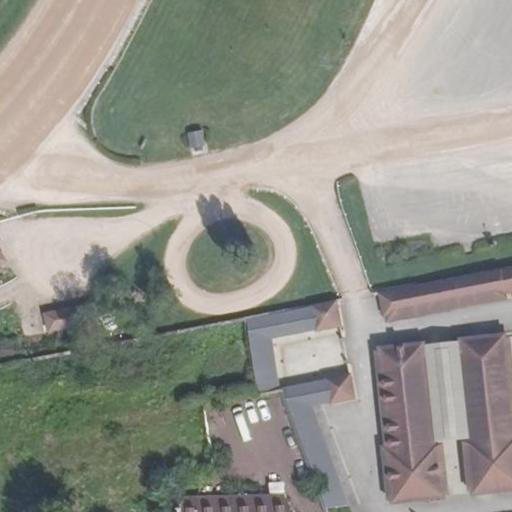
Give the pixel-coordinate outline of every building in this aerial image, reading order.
[(191,149),(207,147),(205,128),(189,130),(191,149)] [(511,268),(381,293),(385,318),(417,312),(511,294),(511,268)] [(249,325),(244,326),(255,395),(274,391),(267,351),(263,352),(262,347),(336,333),(332,310),(249,325)] [(504,337),(383,347),(393,466),(389,467),(391,497),(440,493),(438,463),(471,460),(473,490),(511,486),(511,430),(504,337)] [(345,378),(280,390),(311,465),(328,508),(354,503),(307,408),(348,399),(345,378)] [(187,498),(187,511),(298,511),(288,495),(187,498)]
